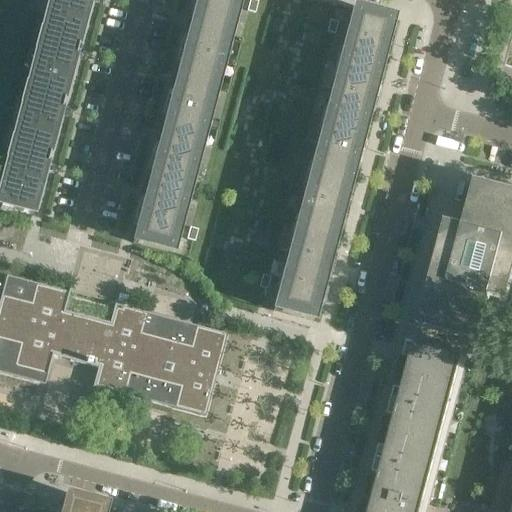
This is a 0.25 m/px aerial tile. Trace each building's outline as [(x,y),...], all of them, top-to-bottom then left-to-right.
[(75,53),(89,0),(49,0),(38,43),(75,53)] [(229,36),(236,9),(238,0),(196,0),(190,25),(190,26),(229,36)] [(250,0),(247,12),(248,12),(255,14),(258,2),(250,0)] [(377,75),(392,20),(355,10),(353,9),(345,37),(338,65),(340,65),(377,75)] [(335,35),(338,23),(330,21),(327,32),(333,34),(335,35)] [(215,90),(229,36),(190,26),(176,79),(176,80),(215,90)] [(61,107),(75,53),(38,43),(24,97),(61,107)] [(363,129),(377,75),(340,65),(338,65),(324,119),(326,119),(363,129)] [(201,144),(215,90),(176,80),(162,133),(162,134),(201,144)] [(47,161),(61,107),(24,97),(9,151),(47,161)] [(349,183),(363,129),(326,119),(324,119),(310,173),(311,173),(349,183)] [(186,198),(201,144),(162,134),(147,187),(147,188),(186,198)] [(0,207),(32,216),(47,161),(9,151),(0,185),(0,207)] [(335,237),(349,183),(311,173),(310,173),(295,227),(297,227),(335,237)] [(507,302),(511,283),(511,192),(475,183),(463,228),(446,223),(419,327),(478,342),(490,297),(507,302)] [(172,254),(179,226),(186,198),(147,188),(133,243),(133,244),(172,254)] [(320,291),(335,237),(297,227),(295,227),(281,281),(283,281),(320,291)] [(198,230),(191,229),(190,228),(187,240),(195,242),(198,230)] [(267,290),(271,278),(269,278),(263,276),(259,288),(267,290)] [(221,356),(226,337),(227,337),(227,336),(195,327),(195,328),(147,316),(147,315),(114,306),(109,325),(67,313),(66,318),(61,317),(63,312),(64,313),(69,294),(36,285),(36,286),(7,278),(2,297),(1,297),(0,301),(0,373),(44,385),(46,375),(48,376),(53,357),(98,369),(93,388),(126,396),(126,395),(174,408),(174,409),(205,417),(206,416),(205,416),(210,396),(211,397),(221,356)] [(312,321),(320,291),(283,281),(281,281),(273,311),(312,322),(312,321)] [(422,511),(463,358),(419,346),(416,358),(412,357),(408,372),(407,372),(406,378),(407,378),(404,388),(408,389),(399,422),(395,421),(393,431),(392,430),(390,436),(391,436),(389,446),(393,447),(384,480),(380,479),(378,488),(377,488),(376,493),(380,494),(377,507),(372,506),(371,510),(372,511),(371,511),(422,511)] [(103,511),(105,508),(105,506),(91,502),(89,502),(82,500),(75,499),(69,497),(66,496),(61,511),(103,511)]
